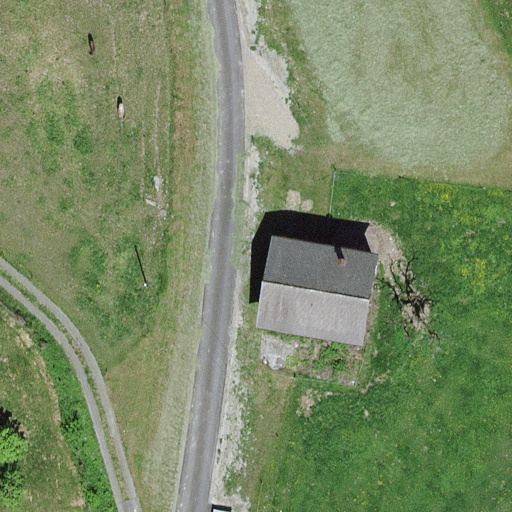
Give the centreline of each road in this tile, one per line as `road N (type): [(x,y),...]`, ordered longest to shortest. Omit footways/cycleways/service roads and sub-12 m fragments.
road 1 (track): [(217,0),(228,121),(194,511)]
road 2 (track): [(129,511),(94,387),(69,331),(0,271)]
